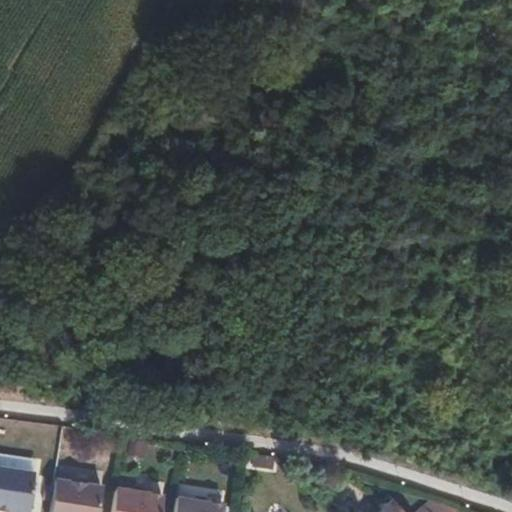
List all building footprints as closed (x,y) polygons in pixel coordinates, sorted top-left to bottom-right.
[(0,456),(0,471),(28,476),(30,462),(0,456)] [(22,511),(28,476),(0,471),(0,511),(22,511)] [(92,511),(96,487),(49,480),(44,511),(92,511)] [(125,490),(110,488),(106,511),(152,511),(156,494),(142,492),(138,487),(132,486),(125,490)] [(184,499),(171,497),(168,511),(216,511),(217,504),(202,501),(198,496),(192,495),(184,499)] [(428,495),(415,511),(448,511),(449,511),(428,495)] [(394,511),(385,501),(373,511),(394,511)]
